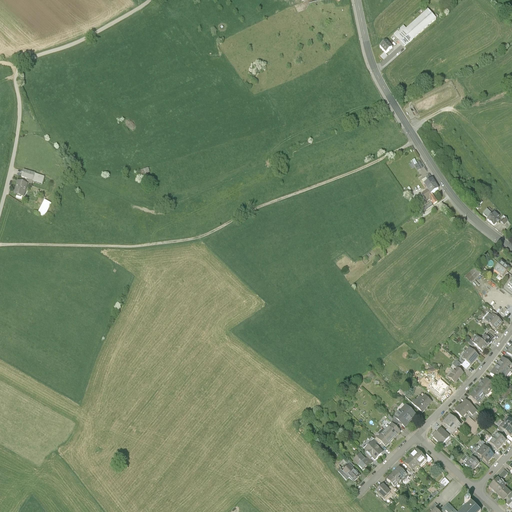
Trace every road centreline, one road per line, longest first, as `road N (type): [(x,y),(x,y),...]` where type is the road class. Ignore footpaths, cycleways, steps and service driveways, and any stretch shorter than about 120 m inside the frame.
road 1 (track): [(0,245),(198,238),(415,140)]
road 2 (secondary): [(357,0),(374,71),(415,140),(458,204),(511,249)]
road 3 (unclassified): [(0,210),(17,134),(18,68),(150,0)]
road 4 (residential): [(418,436),(511,329)]
